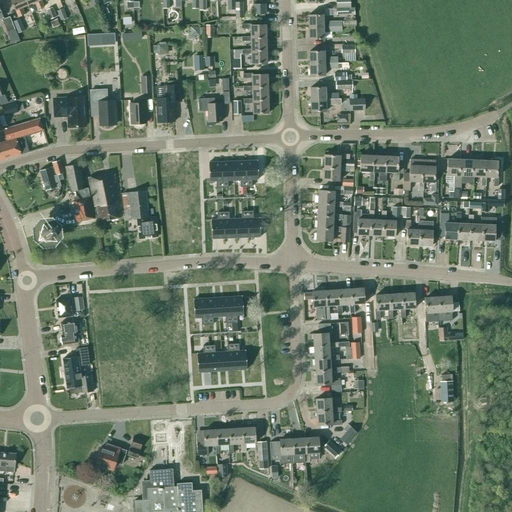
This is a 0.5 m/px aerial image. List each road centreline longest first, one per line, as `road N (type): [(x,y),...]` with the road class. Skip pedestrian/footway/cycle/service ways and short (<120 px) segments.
road 1 (residential): [(37,418),(283,397),(297,373),(293,264)]
road 2 (residential): [(0,167),(59,151),(290,136)]
road 3 (residential): [(25,280),(204,261),(293,264)]
road 4 (residential): [(511,282),(293,264)]
road 5 (residential): [(290,136),(420,134),(491,117)]
road 6 (tertiary): [(37,418),(25,280)]
road 7 (residential): [(290,136),(286,0)]
road 8 (residential): [(293,264),(290,136)]
